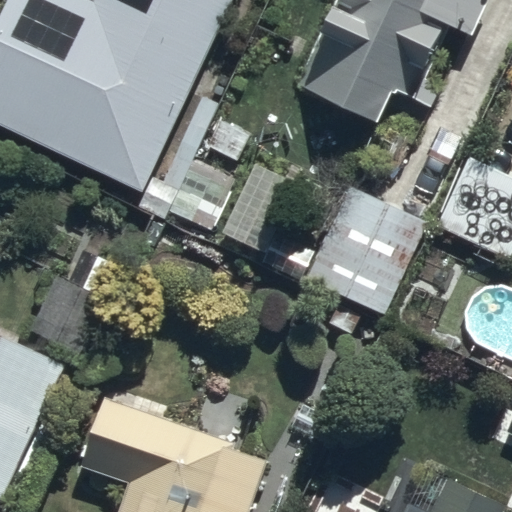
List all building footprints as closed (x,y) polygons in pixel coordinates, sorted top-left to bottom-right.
[(103,0),(98,13),(71,0),(16,0),(0,37),(0,135),(149,203),(241,0),(103,0)] [(347,0),(341,15),(333,11),(295,91),(388,134),(415,76),(428,83),(449,40),(473,51),(494,5),(483,0),(347,0)] [(511,270),(511,185),(473,166),(440,238),(511,270)] [(352,197),(310,287),(387,325),(430,233),(352,197)] [(69,288),(62,285),(37,344),(90,367),(131,272),(85,252),(69,288)] [(0,510),(3,511),(6,511),(66,375),(0,344),(0,510)] [(89,477),(132,492),(124,511),(256,511),(270,474),(237,462),(239,456),(112,412),(89,477)] [(491,511),(448,491),(438,511),(491,511)]
